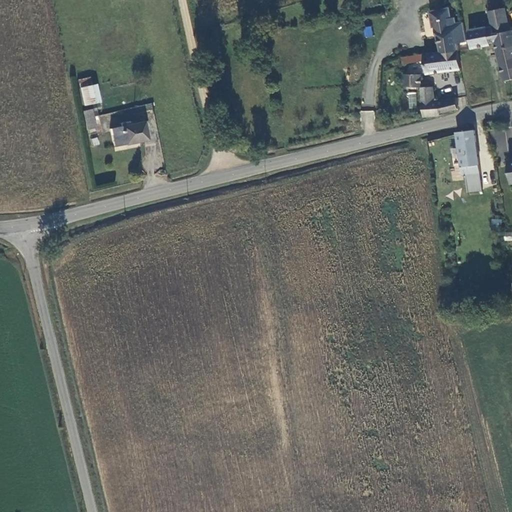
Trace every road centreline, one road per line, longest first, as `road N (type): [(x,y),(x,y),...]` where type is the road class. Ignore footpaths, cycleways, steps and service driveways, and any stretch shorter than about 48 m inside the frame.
road 1 (tertiary): [(22,226),(511,109)]
road 2 (unclassified): [(92,511),(22,226)]
road 3 (track): [(221,178),(182,0)]
